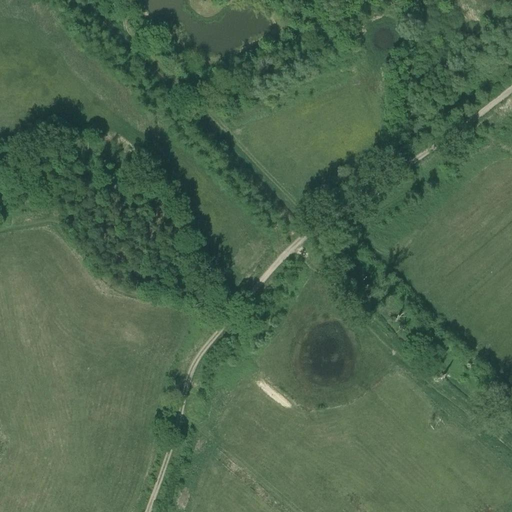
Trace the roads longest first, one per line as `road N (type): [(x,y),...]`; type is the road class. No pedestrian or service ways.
road 1 (track): [(302,237),(398,349),(511,459)]
road 2 (track): [(511,88),(302,237)]
road 3 (track): [(235,310),(185,377),(147,511)]
